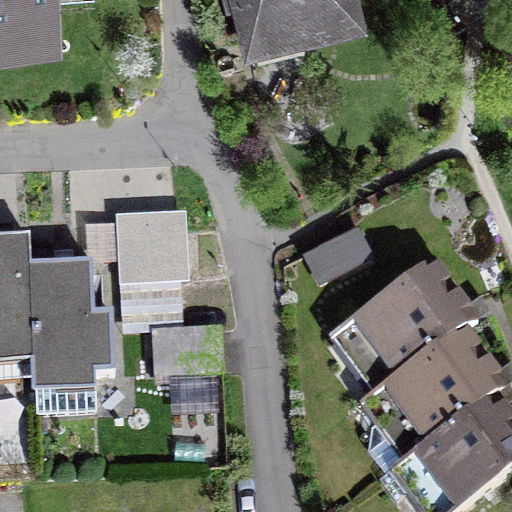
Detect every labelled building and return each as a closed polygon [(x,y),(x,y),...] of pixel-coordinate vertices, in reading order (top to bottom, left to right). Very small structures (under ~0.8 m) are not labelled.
[(0,0),(0,43),(48,42),(45,0),(0,0)] [(237,0),(248,42),(356,16),(351,0),(237,0)] [(147,226),(149,286),(179,285),(175,224),(147,226)] [(149,286),(147,226),(117,227),(120,288),(149,286)] [(308,257),(322,284),(370,260),(356,233),(308,257)] [(30,271),(30,270),(29,241),(0,242),(0,383),(22,382),(22,373),(32,372),(32,352),(33,352),(29,271),(30,271)] [(341,334),(383,391),(465,333),(477,324),(433,265),(341,334)] [(94,319),(92,268),(30,270),(30,271),(29,271),(33,352),(32,352),(32,372),(36,417),(96,415),(94,380),(115,379),(112,319),(94,319)] [(155,379),(222,376),(221,331),(153,335),(155,379)] [(465,333),(383,391),(371,400),(387,421),(371,432),(368,453),(385,478),(402,465),(414,457),(496,399),(508,390),(465,333)] [(511,420),(496,399),(414,457),(402,465),(436,511),(461,511),(511,474),(511,420)]
